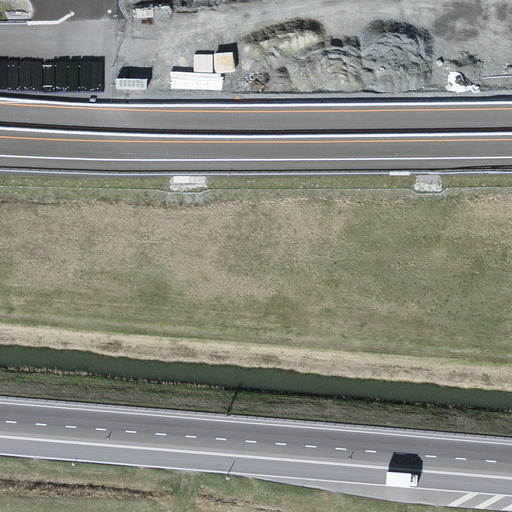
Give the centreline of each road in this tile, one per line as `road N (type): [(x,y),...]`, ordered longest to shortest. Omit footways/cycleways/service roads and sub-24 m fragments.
road 1 (primary): [(0,428),(511,471)]
road 2 (track): [(0,306),(511,347)]
road 3 (motorway): [(0,107),(511,96)]
road 4 (motorway): [(0,145),(511,148)]
road 5 (motorway): [(511,8),(60,59)]
road 6 (motorway): [(511,42),(60,59)]
